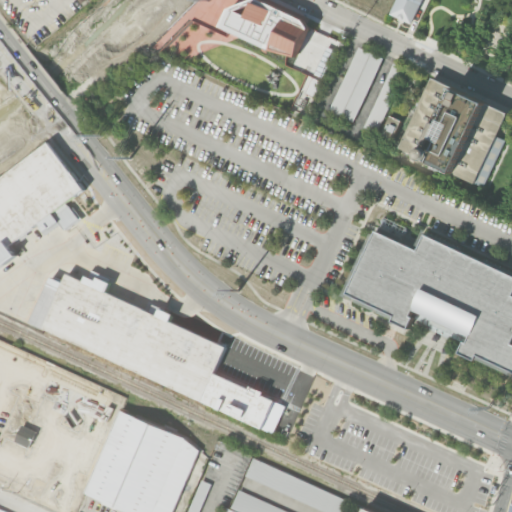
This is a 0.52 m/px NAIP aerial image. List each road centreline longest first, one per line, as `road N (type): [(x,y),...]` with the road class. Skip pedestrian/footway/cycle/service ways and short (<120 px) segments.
road 1 (secondary): [(511,440),(222,301),(176,263),(51,107)]
road 2 (residential): [(511,97),(302,0)]
